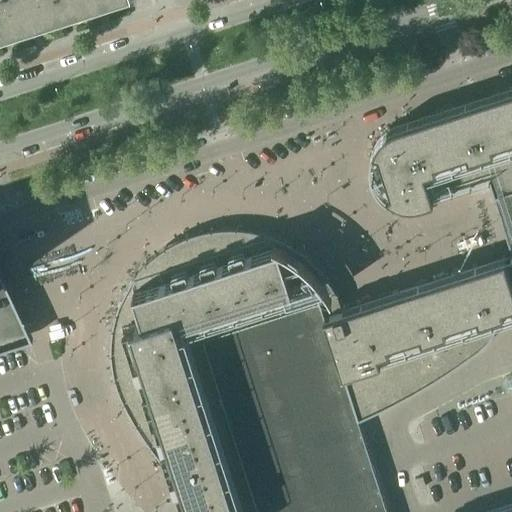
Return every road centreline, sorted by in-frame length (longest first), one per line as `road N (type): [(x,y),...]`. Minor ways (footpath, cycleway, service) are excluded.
road 1 (secondary): [(0,148),(459,0)]
road 2 (secondary): [(176,34),(0,92)]
